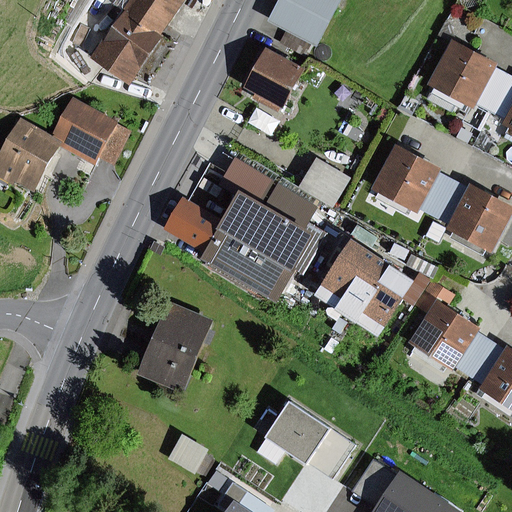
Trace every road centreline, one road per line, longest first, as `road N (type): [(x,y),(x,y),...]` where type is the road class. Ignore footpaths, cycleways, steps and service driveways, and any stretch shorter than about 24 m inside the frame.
road 1 (primary): [(243,0),(81,337)]
road 2 (primary): [(81,337),(18,511)]
